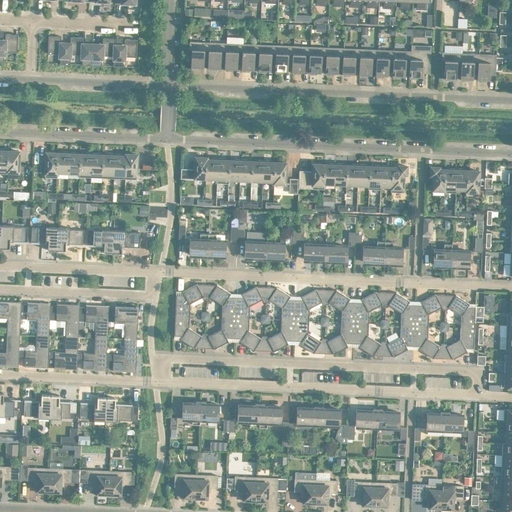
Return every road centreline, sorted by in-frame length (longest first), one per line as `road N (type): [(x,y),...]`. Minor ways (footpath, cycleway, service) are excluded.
road 1 (residential): [(480,396),(480,374),(165,360),(165,382)]
road 2 (residential): [(511,287),(161,272)]
road 3 (residential): [(511,101),(166,86)]
road 4 (residential): [(166,140),(511,154)]
road 5 (residential): [(480,396),(165,382)]
road 6 (residential): [(0,290),(154,296),(161,272)]
road 7 (residential): [(0,132),(166,140)]
road 8 (residential): [(165,382),(0,375)]
road 9 (residential): [(161,272),(0,265)]
road 10 (residential): [(166,86),(30,80)]
